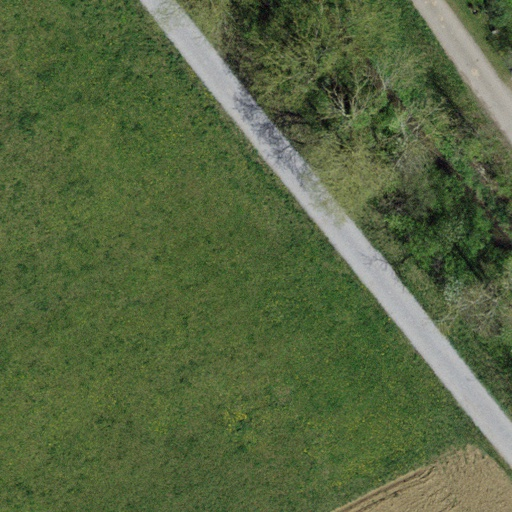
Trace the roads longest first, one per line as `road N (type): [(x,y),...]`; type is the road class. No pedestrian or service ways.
road 1 (track): [(511,428),(162,0)]
road 2 (track): [(511,124),(421,0)]
